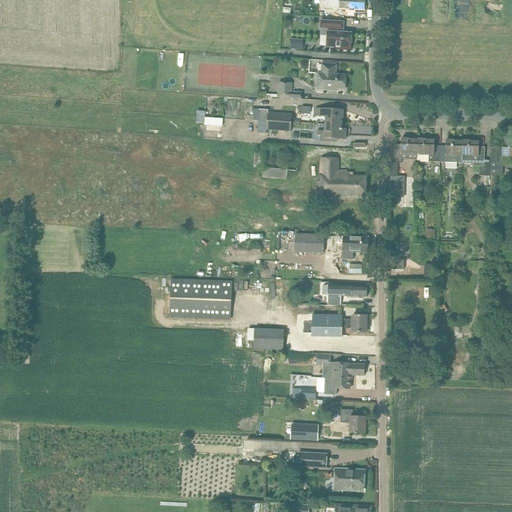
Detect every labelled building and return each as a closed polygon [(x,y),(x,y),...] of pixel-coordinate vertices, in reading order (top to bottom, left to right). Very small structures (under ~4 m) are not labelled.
[(340,0),(340,8),(354,9),(364,10),(364,0),(340,0)] [(321,20),(320,28),(328,28),(327,47),(334,47),(335,49),(341,49),(342,48),(350,49),(351,44),(352,43),(353,37),(351,36),(351,33),(342,32),(342,29),(343,29),(344,22),(321,20)] [(290,49),(300,49),(300,38),(290,38),(290,49)] [(316,63),(315,72),(318,72),(318,78),(317,91),(328,91),(328,88),(345,89),(346,75),(335,75),(336,64),(322,63),(316,63)] [(280,81),(279,97),(302,98),(302,92),(291,91),(292,82),(280,81)] [(268,110),(259,110),(254,109),(253,120),(258,121),(258,123),(275,125),(275,123),(291,124),(292,115),(268,113),(268,110)] [(325,126),(342,127),(343,111),(316,109),(315,116),(326,117),(325,126)] [(197,111),(197,113),(196,123),(204,124),(205,111),(197,111)] [(275,125),(258,123),(257,133),(267,133),(267,130),(291,132),(291,124),(275,123),(275,125)] [(342,127),(325,126),(325,131),(321,131),(320,141),(331,142),(331,138),(345,139),(346,129),(342,129),(342,127)] [(395,146),(395,161),(402,161),(402,159),(417,160),(417,154),(418,139),(402,138),(401,146),(395,146)] [(417,160),(417,161),(428,161),(433,161),(439,161),(440,148),(434,147),(434,139),(418,139),(417,154),(417,160)] [(440,148),(439,161),(445,162),(462,162),(462,140),(446,140),(446,148),(440,148)] [(462,140),(462,162),(474,163),(473,166),(479,166),(479,176),(490,176),(491,174),(491,169),(490,169),(490,166),(490,161),(485,161),(485,147),(479,147),(479,141),(462,140)] [(490,166),(490,169),(491,169),(491,174),(490,176),(490,182),(496,182),(496,168),(503,168),(503,158),(511,157),(511,141),(503,142),(503,150),(496,149),(496,157),(490,157),(490,161),(490,166)] [(264,146),(264,156),(262,178),(286,180),(287,171),(296,171),(298,158),(299,148),(264,146)] [(317,203),(328,203),(328,199),(345,200),(345,197),(366,198),(367,176),(353,176),(353,173),(348,173),(348,171),(338,170),(338,159),(321,158),(321,182),(318,182),(317,203)] [(427,239),(435,240),(435,230),(427,229),(427,239)] [(324,236),(296,235),(295,252),(323,253),(324,236)] [(343,236),(342,259),(353,259),(353,252),(368,253),(369,238),(343,236)] [(234,249),(255,249),(255,241),(233,241),(234,249)] [(488,271),(488,261),(478,261),(478,271),(488,271)] [(229,321),(231,283),(172,280),(170,318),(229,321)] [(235,286),(235,297),(259,297),(259,286),(235,286)] [(342,297),(357,297),(367,297),(367,286),(357,286),(330,286),(329,307),(342,307),(342,297)] [(367,316),(357,316),(352,316),(352,320),(342,320),(342,316),(311,316),(311,337),(332,337),(342,337),(342,329),(352,329),(352,333),(366,333),(367,316)] [(283,350),(283,331),(254,330),(254,350),(283,350)] [(336,388),(340,389),(350,389),(350,375),(364,376),(365,365),(327,363),(328,356),(316,355),(316,364),(324,365),(323,378),(325,379),(324,395),(336,395),(336,388)] [(304,390),(303,399),(314,399),(315,399),(316,390),(304,390)] [(353,410),(343,410),(340,410),(340,424),(350,424),(350,433),(355,433),(355,434),(357,434),(357,433),(365,433),(365,417),(353,417),(353,410)] [(292,425),(291,440),(316,441),(317,426),(292,425)] [(298,467),(326,468),(327,454),(299,453),(298,467)] [(342,489),(346,490),(355,490),(355,488),(362,488),(362,490),(363,490),(364,471),(347,470),(336,469),(335,485),(343,485),(342,489)]
